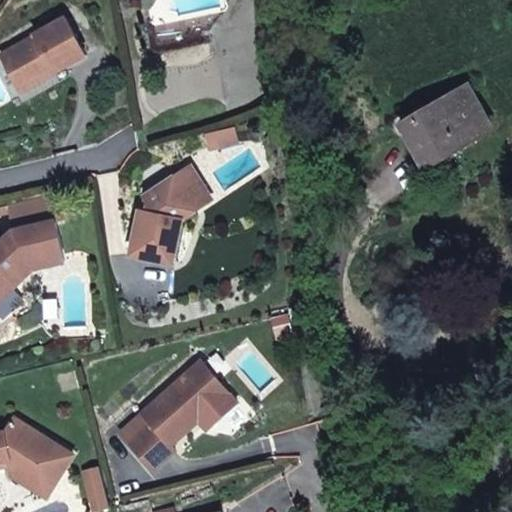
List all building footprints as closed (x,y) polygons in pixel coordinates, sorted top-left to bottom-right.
[(87,55),(65,17),(34,34),(35,35),(1,54),(19,85),(53,66),(56,72),(87,55)] [(53,66),(19,85),(22,91),(56,72),(53,66)] [(492,127),(469,86),(404,124),(427,164),(492,127)] [(240,142),(236,125),(206,132),(210,149),(240,142)] [(207,191),(190,165),(145,196),(149,203),(149,212),(142,210),(133,254),(175,262),(183,218),(196,210),(190,202),(207,191)] [(212,199),(207,191),(190,202),(196,210),(212,199)] [(56,219),(14,229),(0,242),(0,290),(12,279),(18,284),(35,269),(66,261),(56,219)] [(0,301),(18,284),(12,279),(0,290),(0,301)] [(96,326),(65,328),(66,338),(97,336),(96,326)] [(226,386),(202,360),(143,413),(153,424),(131,443),(154,469),(177,449),(173,444),(201,419),(196,413),(226,386)] [(231,392),(226,386),(196,413),(201,419),(231,392)] [(121,432),(131,443),(153,424),(143,413),(121,432)] [(63,447),(14,417),(5,431),(0,432),(0,461),(9,460),(11,473),(26,482),(36,465),(48,472),(63,447)] [(75,455),(63,447),(48,472),(36,465),(26,482),(48,496),(75,455)] [(88,480),(102,477),(100,467),(85,471),(88,480)] [(88,480),(95,510),(110,506),(102,477),(88,480)]
